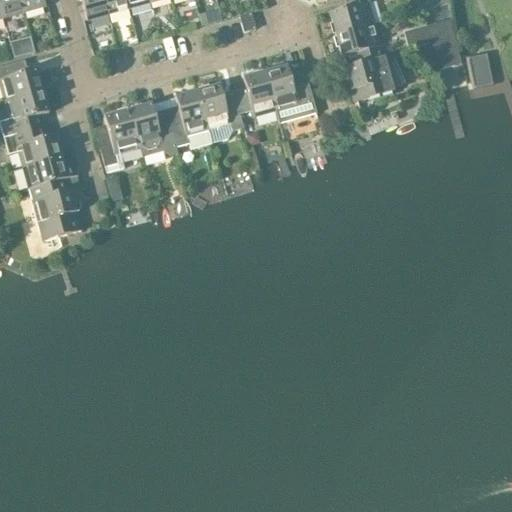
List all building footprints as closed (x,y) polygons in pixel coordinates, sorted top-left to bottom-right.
[(23,15),(18,0),(0,0),(0,12),(2,20),(23,15)] [(45,9),(42,0),(18,0),(23,15),(45,9)] [(107,17),(102,0),(79,0),(86,23),(107,17)] [(128,11),(124,0),(102,0),(107,17),(128,11)] [(149,5),(147,0),(124,0),(128,11),(149,5)] [(373,26),(367,5),(365,5),(363,0),(341,0),(339,1),(342,12),(328,15),(334,37),(373,26)] [(243,35),(254,32),(250,15),(238,19),(243,35)] [(379,49),(373,26),(334,37),(340,59),(354,55),(357,66),(381,60),(378,49),(379,49)] [(473,90),(492,86),(485,56),(466,60),(473,90)] [(402,87),(391,60),(383,62),(382,59),(381,60),(357,66),(343,70),(353,104),(391,93),(390,90),(402,87)] [(41,93),(35,71),(27,74),(24,63),(0,69),(0,93),(3,104),(41,93)] [(315,116),(304,73),(288,78),(286,69),(264,75),(275,113),(279,126),(315,116)] [(275,113),(264,75),(242,81),(244,90),(232,93),(239,117),(252,113),(253,119),(275,113)] [(243,131),(239,117),(232,93),(220,96),(218,88),(196,94),(211,146),(227,142),(231,134),(243,131)] [(7,119),(0,121),(0,132),(2,140),(18,135),(42,129),(39,118),(48,115),(41,93),(3,104),(7,119)] [(176,109),(164,112),(176,157),(177,156),(175,150),(188,146),(189,152),(211,146),(196,94),(174,100),(176,109)] [(176,157),(164,112),(152,115),(150,106),(128,113),(139,151),(141,160),(142,159),(142,158),(162,153),(169,157),(175,156),(175,157),(176,157)] [(139,151),(128,113),(103,120),(105,128),(93,132),(105,175),(123,171),(119,156),(139,151)] [(60,159),(54,137),(45,140),(42,129),(18,135),(2,140),(7,158),(17,155),(21,170),(60,159)] [(251,136),(245,138),(248,149),(258,146),(256,139),(251,136)] [(76,178),(73,168),(63,171),(60,159),(21,170),(27,192),(29,192),(66,181),(76,178)] [(80,233),(73,206),(83,203),(79,189),(69,192),(66,181),(29,192),(32,202),(30,203),(42,244),(80,233)]
